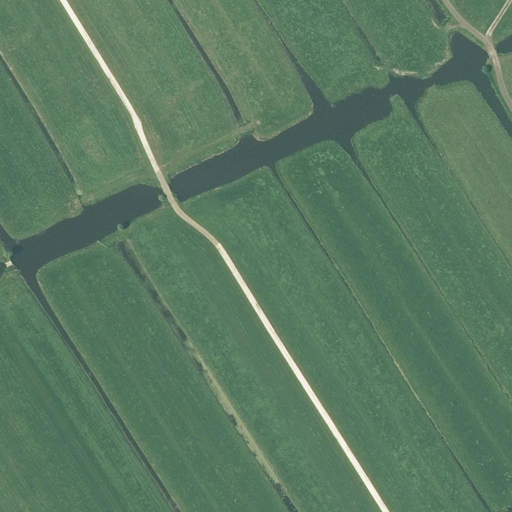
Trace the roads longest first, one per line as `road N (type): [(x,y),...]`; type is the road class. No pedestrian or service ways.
road 1 (track): [(387,511),(218,246),(170,201),(133,115),(61,0)]
road 2 (track): [(511,108),(490,48),(444,0)]
